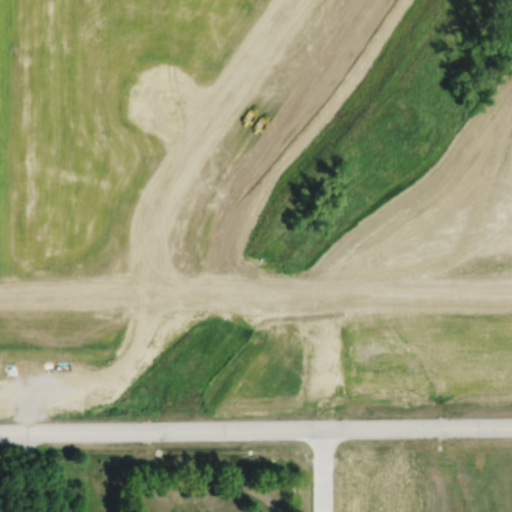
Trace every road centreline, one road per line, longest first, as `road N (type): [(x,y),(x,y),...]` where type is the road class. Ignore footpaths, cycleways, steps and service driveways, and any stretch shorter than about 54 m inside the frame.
road 1 (tertiary): [(0,431),(511,426)]
road 2 (residential): [(288,0),(155,199),(140,333),(87,431)]
road 3 (residential): [(0,300),(245,299)]
road 4 (residential): [(272,299),(511,297)]
road 5 (residential): [(324,299),(322,511)]
